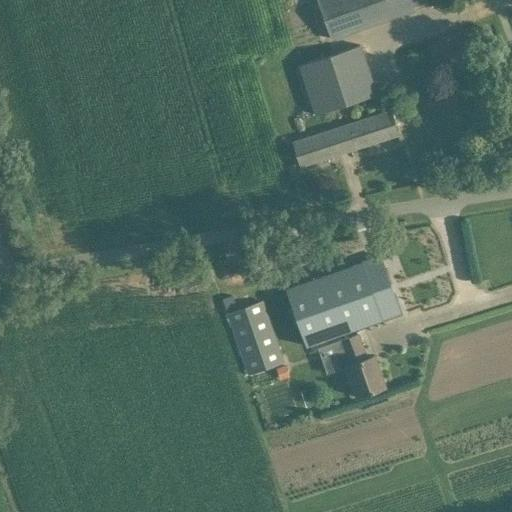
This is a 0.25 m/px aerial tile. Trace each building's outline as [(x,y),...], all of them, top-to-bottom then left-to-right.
[(318,0),(332,38),(414,10),(410,0),(318,0)] [(300,65),(316,114),(378,93),(361,44),(300,65)] [(293,141),(301,166),(400,134),(392,109),(293,141)] [(476,122),(473,132),(491,137),(494,127),(476,122)] [(381,254),(285,288),(305,346),(401,313),(381,254)] [(228,313),(250,374),(284,363),(262,301),(228,313)] [(357,332),(330,342),(339,368),(347,365),(357,396),(366,393),(385,387),(374,355),(366,358),(357,332)] [(284,364),(249,376),(253,389),(288,376),(284,364)]
